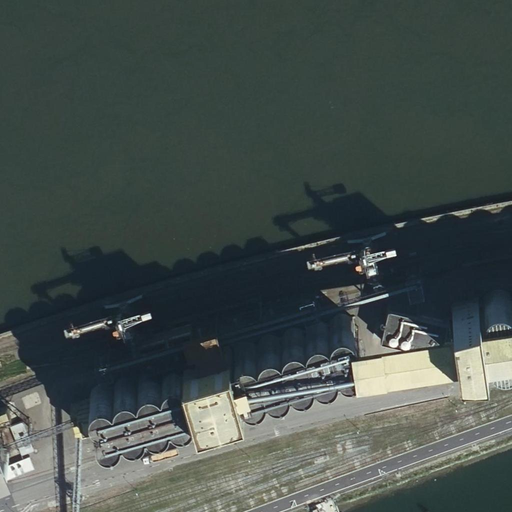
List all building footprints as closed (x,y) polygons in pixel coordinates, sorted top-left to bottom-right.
[(423,282),(419,262),(405,266),(409,285),(423,282)] [(319,305),(313,284),(299,288),(306,309),(319,305)] [(511,295),(511,294),(507,291),(504,289),(501,288),(497,288),(493,289),(490,290),(488,292),(485,295),(482,299),(482,301),(479,301),(485,344),(488,343),(490,348),(491,348),(494,351),(498,353),(502,353),(507,353),(511,352),(511,350),(511,295)] [(458,344),(459,352),(486,351),(485,344),(479,301),(478,296),(451,303),(453,310),(458,344)] [(385,320),(353,325),(358,359),(358,360),(458,344),(453,310),(432,313),(388,303),(385,320)] [(232,353),(230,354),(240,386),(242,385),(244,387),(246,389),(249,390),(253,391),(257,391),(261,389),(263,386),(264,384),(265,381),(268,380),(269,382),(271,383),(276,384),(278,384),(282,383),(286,381),(288,378),(289,376),(289,374),(293,373),(296,375),(300,377),(303,377),(307,376),(310,374),(311,372),(313,369),(314,367),(316,366),(316,367),(318,367),(321,370),(324,370),(327,370),(330,369),(333,367),(335,365),(337,363),(337,360),(340,361),(341,361),(345,362),(349,363),(352,362),(355,361),(358,359),(353,325),(352,318),(349,318),(347,316),(345,315),(341,314),(335,315),(333,317),(330,319),(329,322),(328,324),(327,324),(326,324),(324,323),(322,321),(319,320),(315,320),(312,322),(307,325),(307,327),(305,332),(299,331),(297,329),(294,328),(290,327),(287,329),(284,330),(282,333),(281,336),(280,338),(280,339),(279,340),(278,339),(277,338),(276,337),(273,336),(271,336),(270,335),(267,336),(264,337),(262,338),(260,340),(258,342),(257,345),(257,347),(256,348),(255,347),(254,346),(252,344),(250,343),(247,343),(244,343),(240,344),(237,345),(235,347),(234,350),(232,353)] [(216,316),(189,324),(196,349),(198,354),(224,346),(216,316)] [(138,340),(146,365),(196,349),(189,324),(138,340)] [(224,346),(198,354),(184,358),(187,366),(198,405),(199,407),(242,394),(240,386),(230,354),(228,345),(224,346)] [(114,363),(110,348),(95,352),(99,367),(114,363)] [(150,371),(148,371),(146,371),(143,372),(141,374),(139,376),(137,380),(135,380),(134,380),(132,379),(130,378),(126,378),(122,378),(119,380),(116,382),(115,383),(114,385),(112,387),(111,387),(110,387),(108,386),(106,385),(101,384),(97,385),(93,387),(90,391),(89,394),(89,399),(89,401),(90,403),(92,405),(95,407),(99,409),(100,413),(98,414),(96,416),(96,419),(96,423),(97,426),(100,430),(104,433),(109,433),(114,432),(117,430),(120,426),(121,423),(125,422),(129,425),(132,426),(137,426),(142,424),(143,422),(146,419),(147,416),(147,414),(148,414),(149,414),(150,417),(153,418),(157,419),(161,418),(165,416),(167,414),(170,411),(170,408),(171,408),(174,410),(177,411),(181,412),(183,412),(188,410),(190,409),(192,407),(193,404),(194,404),(196,404),(198,405),(187,366),(184,367),(182,366),(181,365),(179,364),(177,364),(175,364),(172,363),(170,364),(168,365),(166,366),(164,368),(162,371),(160,373),(159,374),(158,374),(156,373),(154,372),(152,371),(150,371)] [(36,392),(30,395),(33,404),(40,401),(36,392)] [(30,395),(23,397),(26,407),(33,404),(30,395)] [(94,415),(90,403),(89,401),(89,399),(77,403),(82,418),(94,415)] [(14,401),(8,404),(12,412),(18,410),(14,401)] [(0,463),(1,463),(3,462),(5,461),(6,460),(9,456),(10,454),(10,452),(9,450),(9,448),(10,447),(13,452),(19,449),(20,452),(32,447),(19,413),(11,416),(6,404),(0,406),(0,463)] [(96,436),(92,419),(83,421),(88,439),(96,436)] [(56,443),(39,449),(44,465),(62,459),(56,443)]
